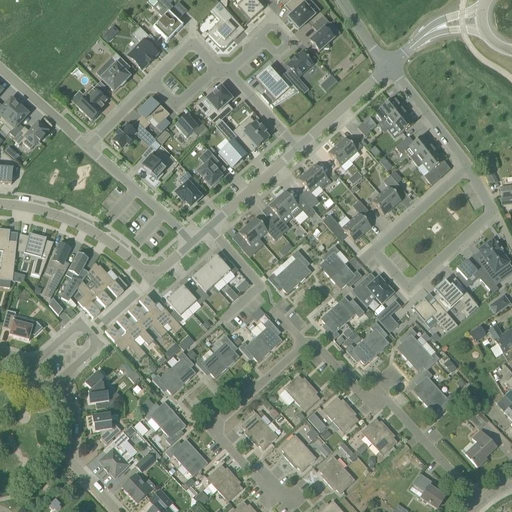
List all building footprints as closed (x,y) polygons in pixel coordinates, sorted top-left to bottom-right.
[(181,18),(182,17),(164,0),(160,0),(157,4),(164,10),(159,15),(163,19),(153,29),(167,42),(165,44),(173,36),(172,35),(175,32),(177,33),(183,27),(182,26),(182,27),(177,22),(178,21),(177,21),(176,22),(175,21),(180,16),(181,18)] [(246,0),(237,8),(250,23),(263,11),(254,1),(254,0),(246,0)] [(303,0),(292,0),(285,7),(292,15),(288,19),(298,31),(314,17),(303,5),(306,3),(303,0)] [(231,39),(235,35),(234,33),(235,31),(233,29),(237,25),(243,32),(244,32),(219,4),(210,12),(222,24),(215,31),(217,33),(216,34),(220,38),(216,42),(208,34),(207,34),(219,46),(220,47),(221,48),(223,48),(224,48),(226,48),(227,47),(228,46),(233,41),(231,39)] [(312,46),(312,49),(315,49),(319,53),(323,50),(328,50),(329,44),(334,40),(324,29),(329,25),(323,17),(312,28),(318,34),(309,42),(312,46)] [(148,64),(150,62),(151,63),(152,62),(151,61),(157,55),(144,41),(148,37),(140,29),(133,36),(141,43),(127,57),(141,71),(148,65),(148,66),(149,65),(148,64)] [(112,38),(107,33),(102,38),(107,43),(112,38)] [(295,57),(291,61),(292,62),(286,67),(298,80),(313,65),(302,53),(296,58),(295,57)] [(100,80),(114,94),(120,88),(124,85),(124,84),(129,78),(125,74),(130,69),(116,54),(103,67),(108,72),(100,80)] [(278,79),(268,68),(255,81),(265,92),(264,93),(265,94),(266,93),(275,103),(293,87),(293,86),(283,75),(278,79)] [(321,86),(327,93),(338,83),(331,76),(321,86)] [(299,81),(293,86),(293,87),(302,97),(308,91),(299,81)] [(99,111),(98,111),(97,110),(105,102),(100,97),(104,93),(105,93),(97,85),(97,86),(93,90),(91,88),(83,97),(85,99),(76,108),(91,122),(100,113),(99,112),(99,111)] [(215,127),(221,122),(233,111),(227,105),(231,101),(225,94),(227,93),(222,88),(221,89),(220,88),(206,100),(211,107),(208,110),(212,114),(207,118),(215,127)] [(400,108),(393,99),(374,113),(382,122),(386,119),(386,118),(400,108)] [(0,109),(0,122),(3,125),(20,106),(15,102),(14,103),(11,100),(1,110),(0,109)] [(148,123),(152,119),(158,126),(155,129),(161,135),(170,125),(165,120),(169,116),(159,106),(157,107),(150,100),(137,114),(149,125),(150,125),(148,123)] [(14,139),(23,129),(18,125),(27,115),(24,112),(25,111),(20,106),(3,125),(11,133),(9,135),(14,139)] [(393,127),(407,116),(400,108),(386,118),(393,127)] [(197,138),(206,129),(198,120),(194,124),(186,116),(174,127),(186,140),(193,133),(197,138)] [(407,116),(393,127),(400,136),(413,125),(407,116)] [(219,133),(230,146),(219,155),(219,156),(218,157),(219,159),(220,159),(226,166),(227,164),(232,169),(245,157),(242,154),(246,150),(232,133),(221,122),(215,127),(214,128),(214,129),(216,128),(220,132),(219,133)] [(136,123),(137,124),(131,130),(126,126),(122,131),(120,129),(115,135),(117,137),(112,142),(114,143),(112,145),(118,150),(120,149),(122,150),(126,145),(128,146),(137,137),(143,143),(150,136),(136,123)] [(23,129),(14,139),(12,141),(19,147),(22,143),(30,151),(38,142),(39,144),(44,138),(43,137),(47,132),(45,131),(46,129),(41,125),(40,126),(38,124),(30,133),(24,128),(23,129)] [(232,133),(246,150),(252,145),(256,149),(262,144),(263,145),(268,141),(267,140),(268,139),(264,134),(265,133),(260,128),(259,129),(255,124),(246,133),(240,126),(232,133)] [(370,133),(362,124),(357,129),(365,138),(370,133)] [(399,154),(409,147),(415,156),(416,156),(429,146),(422,137),(413,144),(408,138),(395,149),(399,154)] [(345,140),(337,147),(348,160),(357,153),(345,140)] [(415,156),(411,160),(418,169),(422,165),(436,154),(429,146),(416,156),(415,156)] [(14,152),(9,147),(4,152),(10,157),(14,152)] [(141,158),(146,162),(141,167),(151,176),(156,180),(157,180),(158,181),(163,176),(162,174),(165,170),(160,165),(151,157),(155,152),(150,147),(141,158)] [(336,147),(328,155),(340,168),(348,160),(336,147)] [(369,152),(375,158),(380,153),(374,147),(369,152)] [(434,170),(443,163),(436,154),(422,165),(429,173),(423,177),(431,187),(440,179),(434,170)] [(218,181),(221,178),(218,175),(224,170),(225,172),(225,171),(212,157),(203,165),(204,167),(197,174),(203,180),(202,181),(203,182),(204,182),(211,190),(219,182),(218,181)] [(379,163),(383,167),(388,163),(384,158),(379,163)] [(14,179),(17,170),(0,167),(0,164),(0,184),(11,185),(12,179),(14,179)] [(307,174),(318,187),(322,192),(331,184),(315,166),(307,174)] [(497,182),(490,166),(485,171),(491,185),(497,182)] [(179,181),(184,187),(175,195),(183,204),(185,202),(190,208),(200,199),(195,193),(200,188),(187,174),(179,181)] [(318,187),(307,174),(298,181),(306,191),(300,196),(305,202),(311,209),(318,203),(315,200),(310,194),(318,187)] [(388,189),(380,196),(392,209),(400,202),(393,193),(399,187),(390,177),(383,183),(388,189)] [(355,187),(350,191),(353,195),(358,190),(355,187)] [(511,187),(500,189),(501,200),(511,198),(511,187)] [(285,193),(277,200),(288,213),(297,206),(285,193)] [(383,217),(392,209),(380,196),(372,204),(383,217)] [(277,201),(268,208),(276,217),(270,223),(282,236),(289,230),(280,221),(288,213),(277,201)] [(305,202),(298,208),(308,219),(315,213),(305,202)] [(352,208),(359,215),(350,223),(362,236),(370,228),(361,218),(368,212),(358,202),(352,208)] [(329,216),(322,223),(333,235),(340,228),(329,216)] [(247,227),(259,240),(267,233),(263,229),(255,220),(247,227)] [(270,223),(263,229),(267,233),(275,242),(282,236),(270,223)] [(362,236),(350,223),(342,230),(353,243),(362,236)] [(256,253),(251,247),(258,240),(247,227),(238,235),(247,244),(241,250),(249,259),(256,253)] [(16,243),(8,242),(10,231),(0,230),(0,252),(2,253),(0,271),(0,280),(12,282),(13,272),(16,243)] [(29,235),(29,238),(19,235),(18,252),(37,258),(36,262),(35,261),(31,275),(39,277),(39,278),(40,278),(53,243),(52,244),(40,240),(40,238),(29,235)] [(490,242),(478,251),(479,253),(485,262),(480,266),(489,278),(496,273),(502,281),(511,273),(511,271),(507,265),(508,264),(500,253),(502,251),(496,243),(494,244),(493,246),(490,242)] [(52,259),(49,265),(50,266),(49,268),(54,270),(51,277),(44,297),(50,300),(66,270),(69,265),(66,264),(64,263),(70,250),(68,248),(68,247),(62,244),(61,246),(59,244),(58,248),(56,251),(57,252),(55,256),(53,260),(52,259)] [(325,261),(324,262),(318,267),(329,279),(344,266),(336,256),(339,253),(334,247),(323,257),(323,258),(325,261)] [(282,266),(285,270),(299,285),(311,274),(305,267),(308,264),(297,252),(282,266)] [(88,260),(85,258),(83,257),(84,256),(80,253),(79,255),(78,254),(65,277),(71,280),(61,299),(68,303),(77,290),(82,283),(86,276),(81,273),(82,270),(88,260)] [(216,257),(208,264),(222,280),(230,273),(233,276),(237,272),(229,262),(225,266),(216,257)] [(472,268),(467,262),(466,262),(456,271),(458,273),(455,276),(467,289),(467,288),(466,288),(477,278),(489,291),(495,286),(497,290),(493,295),(498,290),(489,278),(480,266),(478,263),(472,268)] [(122,292),(127,288),(118,278),(117,279),(113,282),(106,275),(99,267),(98,268),(95,264),(90,270),(110,292),(109,292),(116,299),(120,296),(123,293),(122,292)] [(213,287),(222,280),(208,264),(200,272),(213,287)] [(344,266),(329,279),(340,291),(347,285),(350,288),(361,278),(356,272),(353,275),(344,266)] [(109,306),(112,303),(111,302),(105,296),(109,292),(110,292),(90,270),(88,274),(86,276),(91,281),(96,287),(90,292),(97,300),(105,309),(109,306)] [(299,285),(285,270),(276,278),(273,275),(267,280),(277,291),(280,289),(287,296),(299,285)] [(13,272),(12,282),(19,283),(21,275),(13,272)] [(200,289),(195,293),(204,302),(208,298),(205,295),(213,287),(200,272),(191,279),(200,289)] [(381,305),(393,294),(378,278),(375,281),(370,275),(351,293),(361,304),(371,294),(381,305)] [(446,315),(448,313),(447,312),(459,301),(465,307),(461,311),(467,319),(472,315),(478,309),(462,289),(454,279),(448,286),(444,282),(439,287),(435,290),(438,293),(437,293),(440,296),(438,298),(437,298),(437,297),(436,297),(435,297),(433,299),(446,315)] [(240,285),(244,290),(249,286),(244,281),(240,285)] [(84,297),(77,303),(93,320),(97,317),(99,314),(99,313),(91,305),(97,300),(90,292),(85,287),(82,283),(77,290),(84,297)] [(195,293),(191,297),(182,287),(174,295),(188,310),(196,303),(199,306),(204,302),(195,293)] [(233,302),(238,298),(229,289),(225,293),(233,302)] [(178,325),(183,321),(180,318),(188,310),(174,295),(166,302),(174,312),(170,316),(178,325)] [(503,296),(488,307),(494,316),(510,305),(503,296)] [(170,316),(164,310),(160,314),(153,306),(146,298),(145,297),(143,300),(139,303),(147,313),(162,329),(167,325),(170,328),(175,335),(182,329),(178,325),(170,316)] [(332,309),(346,324),(355,316),(358,319),(364,314),(354,303),(351,306),(344,298),(332,309)] [(381,326),(390,318),(400,308),(395,302),(375,319),(381,326)] [(432,318),(436,323),(446,335),(457,328),(446,315),(436,303),(430,308),(425,302),(422,305),(421,303),(412,311),(424,324),(432,318)] [(194,306),(183,315),(188,320),(198,311),(194,306)] [(144,332),(145,332),(151,327),(156,333),(161,339),(167,334),(162,329),(147,313),(143,317),(135,308),(134,307),(131,310),(127,313),(136,324),(136,323),(144,332)] [(323,330),(333,341),(339,336),(336,333),(346,324),(332,309),(320,320),(326,327),(323,330)] [(259,310),(251,316),(254,319),(257,322),(265,316),(259,310)] [(9,337),(16,338),(29,342),(30,335),(35,336),(43,329),(37,323),(36,323),(32,326),(23,324),(20,319),(15,317),(16,314),(7,311),(2,329),(10,331),(10,333),(9,337)] [(365,315),(368,320),(373,315),(370,311),(365,315)] [(251,316),(243,323),(246,326),(254,319),(251,316)] [(123,317),(120,320),(116,324),(126,335),(133,342),(139,337),(148,347),(153,342),(145,332),(144,332),(136,323),(136,324),(132,328),(124,318),(123,317)] [(390,318),(381,326),(389,335),(398,326),(393,322),(390,318)] [(266,330),(256,338),(270,353),(282,342),(275,335),(279,332),(269,321),(263,326),(266,330)] [(212,326),(208,322),(203,326),(207,330),(212,326)] [(389,345),(383,338),(386,335),(376,324),(370,329),(373,332),(363,341),(377,356),(389,345)] [(126,335),(121,339),(112,329),(111,328),(109,330),(104,334),(121,353),(128,347),(140,360),(145,355),(133,342),(126,335)] [(485,336),(480,328),(469,335),(474,343),(485,336)] [(494,342),(503,355),(511,348),(511,330),(511,331),(501,337),(495,328),(488,332),(495,341),(494,342)] [(403,343),(396,350),(407,362),(422,348),(413,339),(416,336),(411,330),(400,340),(403,343)] [(355,334),(350,339),(356,345),(361,340),(355,334)] [(434,343),(439,339),(435,334),(430,339),(434,343)] [(189,347),(194,343),(188,337),(184,341),(189,347)] [(213,354),(227,369),(239,358),(232,351),(236,348),(226,337),(220,342),(223,346),(213,354)] [(341,337),(336,342),(339,346),(345,341),(341,337)] [(233,342),(238,347),(242,343),(237,338),(233,342)] [(258,364),(270,353),(256,338),(247,347),(244,344),(238,349),(248,360),(251,357),(258,364)] [(355,363),(358,360),(365,367),(377,356),(363,341),(354,350),(351,346),(345,351),(355,363)] [(175,345),(170,349),(174,354),(179,350),(175,345)] [(422,348),(407,362),(418,374),(425,367),(427,370),(428,370),(426,372),(427,372),(436,364),(439,361),(433,354),(430,357),(422,348)] [(450,360),(440,350),(440,349),(439,348),(435,352),(438,354),(446,363),(448,361),(450,360)] [(186,355),(192,361),(196,357),(191,351),(186,355)] [(195,375),(189,367),(192,365),(182,354),(176,359),(180,362),(170,371),(183,386),(195,375)] [(205,376),(208,373),(215,380),(227,369),(213,354),(204,363),(201,360),(195,365),(205,376)] [(456,370),(448,361),(446,363),(444,365),(451,374),(456,370)] [(148,369),(152,374),(157,370),(153,365),(148,369)] [(437,374),(440,370),(434,366),(431,370),(437,374)] [(171,396),(183,386),(170,371),(160,379),(157,376),(152,381),(162,392),(165,389),(171,396)] [(140,379),(134,372),(128,378),(134,384),(140,379)] [(426,372),(415,382),(418,385),(411,391),(422,403),(437,390),(429,380),(432,377),(427,372),(426,372)] [(103,381),(103,380),(97,373),(84,385),(90,391),(88,393),(89,396),(88,397),(89,406),(95,405),(96,411),(108,409),(120,398),(116,394),(110,399),(108,400),(107,394),(105,384),(103,381)] [(305,381),(303,383),(298,377),(283,390),(294,402),(310,387),(305,381)] [(460,380),(455,384),(460,390),(465,386),(460,380)] [(310,387),(294,402),(305,414),(319,400),(314,394),(316,392),(310,387)] [(437,390),(422,403),(433,416),(440,409),(443,412),(454,402),(449,396),(446,399),(437,390)] [(511,422),(511,424),(510,426),(511,427),(511,405),(504,397),(496,405),(511,422)] [(342,404),(337,398),(322,412),(332,424),(349,408),(344,403),(342,404)] [(142,416),(148,422),(151,419),(160,430),(176,416),(164,403),(157,410),(154,406),(142,416)] [(354,414),(349,408),(332,424),(343,436),(358,422),(353,416),(354,414)] [(275,410),(270,415),(275,419),(279,415),(275,410)] [(476,410),(467,417),(479,430),(487,422),(476,410)] [(110,421),(109,415),(92,418),(93,426),(94,426),(95,433),(102,432),(103,438),(100,440),(105,446),(120,433),(110,421)] [(245,436),(250,441),(267,426),(256,415),(241,428),(247,434),(245,436)] [(320,434),(326,428),(313,415),(308,420),(320,434)] [(160,430),(168,438),(165,441),(170,447),(181,437),(179,434),(186,427),(176,416),(160,430)] [(383,424),(381,426),(375,420),(361,433),(371,445),(388,430),(383,424)] [(140,423),(134,428),(138,433),(144,428),(140,423)] [(255,447),(257,446),(263,452),(277,438),(267,426),(250,441),(255,447)] [(129,439),(136,432),(131,427),(123,434),(129,439)] [(318,437),(312,430),(306,435),(312,442),(318,437)] [(393,436),(388,430),(371,445),(382,457),(397,444),(391,438),(393,436)] [(320,436),(324,441),(331,436),(326,431),(320,436)] [(472,440),(477,445),(465,456),(477,469),(486,460),(485,458),(496,448),(480,432),(472,440)] [(113,451),(113,450),(100,463),(115,479),(128,466),(133,460),(121,447),(128,440),(122,434),(112,444),(116,448),(113,451)] [(285,456),(283,457),(289,463),(305,448),(295,436),(280,450),(285,456)] [(165,454),(170,460),(173,457),(182,467),(197,453),(186,441),(179,447),(176,444),(165,454)] [(343,444),(340,447),(350,458),(353,455),(343,444)] [(357,452),(353,455),(356,459),(368,448),(364,444),(356,451),(357,452)] [(294,469),(296,467),(301,473),(316,460),(305,448),(289,463),(294,469)] [(327,448),(321,454),(325,458),(331,453),(327,448)] [(154,451),(149,455),(154,462),(155,462),(160,457),(154,451)] [(208,465),(197,453),(182,467),(192,478),(192,479),(208,465)] [(390,456),(367,477),(376,487),(391,473),(399,482),(406,476),(403,473),(414,463),(405,454),(396,462),(390,456)] [(141,474),(154,462),(149,455),(135,468),(141,474)] [(352,463),(357,459),(356,459),(353,455),(350,458),(348,459),(352,463)] [(327,485),(344,470),(333,458),(318,472),(324,478),(322,479),(327,485)] [(228,471),(227,473),(225,471),(221,466),(206,480),(211,485),(207,488),(213,495),(217,492),(233,477),(228,471)] [(344,470),(327,485),(332,491),(334,489),(340,495),(354,482),(344,470)] [(424,493),(420,499),(436,510),(444,498),(429,487),(432,483),(420,475),(413,486),(424,493)] [(144,485),(135,476),(122,488),(127,494),(127,495),(130,499),(131,498),(137,504),(152,490),(146,483),(144,485)] [(239,482),(233,477),(217,492),(228,504),(242,490),(237,484),(239,482)] [(195,484),(190,479),(188,481),(184,484),(185,485),(182,487),(185,491),(188,489),(189,489),(195,484)] [(172,505),(159,492),(149,501),(155,507),(149,511),(168,511),(166,510),(172,505)] [(207,499),(202,492),(194,499),(200,506),(207,499)] [(53,511),(59,505),(55,501),(49,507),(53,511)] [(326,508),(324,506),(319,511),(341,511),(332,502),(326,508)] [(254,511),(250,508),(249,509),(243,503),(233,511),(254,511)]
